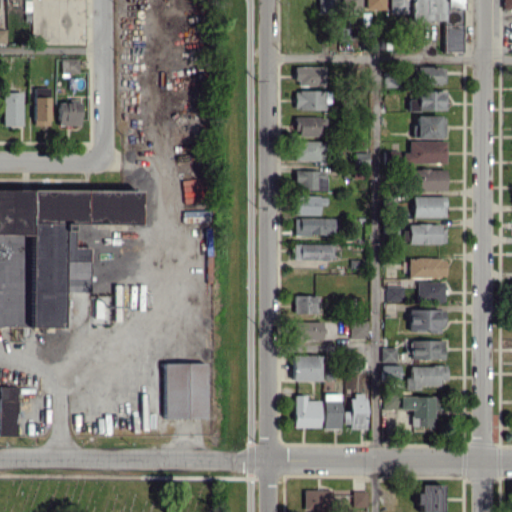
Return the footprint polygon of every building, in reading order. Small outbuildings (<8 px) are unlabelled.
[(315,0),(316,12),(335,13),(335,0),(315,0)] [(359,0),(339,0),(340,8),(360,8),(359,0)] [(384,9),(383,0),(363,0),(364,8),(384,9)] [(387,0),(388,13),(407,13),(407,0),(387,0)] [(460,0),(408,0),(408,20),(442,20),(442,51),(460,51),(460,0)] [(511,8),(511,0),(500,0),(500,8),(511,8)] [(77,72),(77,58),(59,58),(59,72),(77,72)] [(294,86),(323,85),(322,65),(293,66),(294,86)] [(414,67),(415,84),(444,83),(443,66),(414,67)] [(381,86),(399,86),(399,72),(381,73),(381,86)] [(48,87),(32,87),(31,125),(47,125),(48,87)] [(293,90),(292,109),(323,109),(324,90),(293,90)] [(444,91),(415,90),(414,98),(406,98),(406,110),(443,110),(444,91)] [(1,91),(1,125),(20,125),(20,91),(1,91)] [(56,125),(78,125),(79,102),(56,101),(56,125)] [(412,137),(443,138),(443,115),(412,115),(412,137)] [(294,136),(317,136),(317,126),(323,126),(324,117),(294,116),(294,136)] [(444,163),(444,141),(406,140),(406,152),(399,152),(399,163),(444,163)] [(320,141),(294,141),(293,160),(319,160),(320,141)] [(397,150),(382,150),(382,163),(397,162),(397,150)] [(367,152),(351,151),(351,167),(367,168),(367,152)] [(444,189),(444,168),(410,168),(410,190),(444,189)] [(324,189),(324,169),(292,170),(292,189),(324,189)] [(136,189),(0,188),(0,325),(59,326),(59,291),(87,291),(87,247),(71,247),(71,222),(135,223),(136,189)] [(317,195),(293,195),(293,214),(316,214),(317,195)] [(410,217),(444,216),(443,195),(410,196),(410,217)] [(332,235),(332,218),(292,217),(292,234),(332,235)] [(406,243),(443,242),(443,223),(406,223),(406,243)] [(291,243),(291,259),(333,258),(333,242),(291,243)] [(406,277),(443,277),(443,258),(406,257),(406,277)] [(442,281),(415,281),(414,300),(442,300),(442,281)] [(402,285),(384,285),(383,300),(401,300),(402,285)] [(291,312),(318,313),(318,295),(292,295),(291,312)] [(406,308),(405,330),(440,331),(441,309),(406,308)] [(321,321),(294,321),(294,339),(320,339),(321,321)] [(366,321),(348,321),(348,338),(366,338),(366,321)] [(442,358),(441,339),(408,340),(409,359),(442,358)] [(394,346),(379,347),(379,360),(395,359),(394,346)] [(290,380),(318,380),(319,355),(290,354),(290,380)] [(202,362),(160,363),(161,418),(203,418),(202,362)] [(397,364),(378,364),(378,381),(397,380),(397,364)] [(444,379),(444,365),(406,365),(405,388),(419,389),(419,385),(438,385),(438,379),(444,379)] [(16,386),(0,385),(0,434),(15,435),(16,386)] [(381,409),(398,409),(398,390),(381,390),(381,409)] [(364,393),(348,392),(348,411),(341,411),(340,427),(363,427),(364,393)] [(338,428),(339,393),(321,393),(321,428),(338,428)] [(292,427),(318,427),(318,400),(303,400),(303,395),(291,395),(292,427)] [(397,409),(409,409),(408,426),(430,426),(431,396),(398,395),(397,409)] [(440,484),(416,484),(416,510),(439,511),(440,484)] [(330,489),(302,488),(302,508),(329,509),(330,489)] [(366,491),(350,490),(349,506),(365,507),(366,491)]
